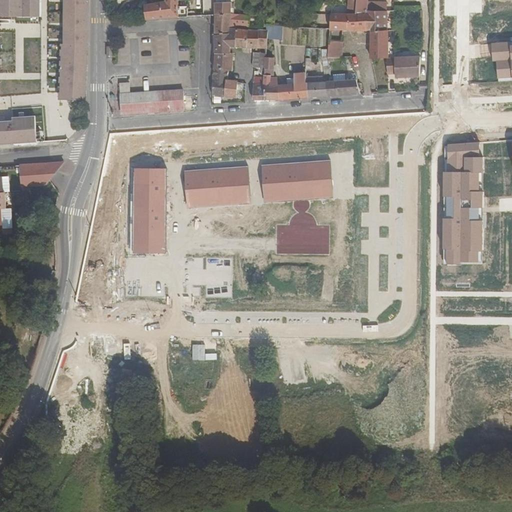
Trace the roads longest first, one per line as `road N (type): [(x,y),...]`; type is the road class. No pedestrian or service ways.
road 1 (residential): [(511,114),(441,118),(419,128),(410,149),(411,302),(400,323),(380,330),(62,331)]
road 2 (unclassified): [(425,101),(206,118)]
road 3 (residential): [(97,27),(203,29),(206,118)]
road 4 (tertiary): [(62,331),(71,212),(92,151)]
road 5 (residential): [(43,0),(44,98),(92,151)]
road 6 (tertiary): [(0,461),(62,331)]
